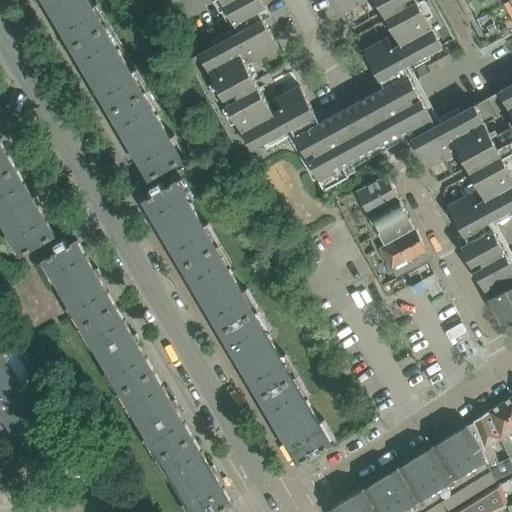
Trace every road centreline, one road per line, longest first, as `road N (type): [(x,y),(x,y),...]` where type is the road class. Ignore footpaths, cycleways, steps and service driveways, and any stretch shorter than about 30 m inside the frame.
road 1 (unclassified): [(280,507),(0,28)]
road 2 (residential): [(511,359),(404,167)]
road 3 (residential): [(404,167),(294,0)]
road 4 (residential): [(396,437),(511,359)]
road 5 (residential): [(280,507),(396,437)]
